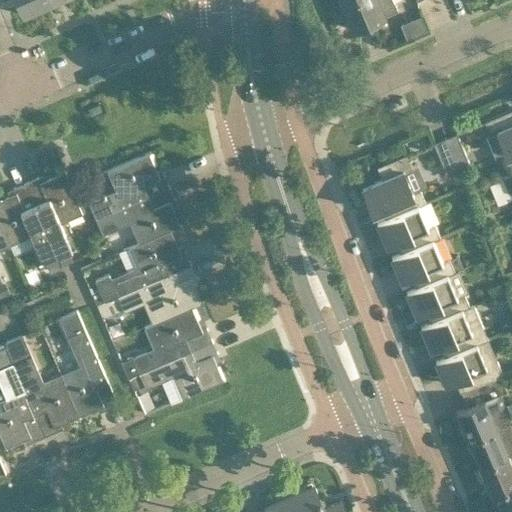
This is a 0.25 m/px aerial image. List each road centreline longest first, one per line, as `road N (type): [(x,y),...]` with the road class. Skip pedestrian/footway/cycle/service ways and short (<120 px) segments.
road 1 (secondary): [(262,128),(282,226),(321,331),(370,415)]
road 2 (secondary): [(370,415),(360,362),(262,128)]
road 3 (unclassified): [(406,401),(291,118)]
road 4 (residential): [(230,160),(333,430)]
road 5 (residential): [(291,118),(511,25)]
road 6 (unclassified): [(22,91),(241,1)]
road 7 (residential): [(146,511),(333,430)]
road 8 (secondary): [(262,128),(241,1)]
road 9 (unclassified): [(452,511),(406,401)]
